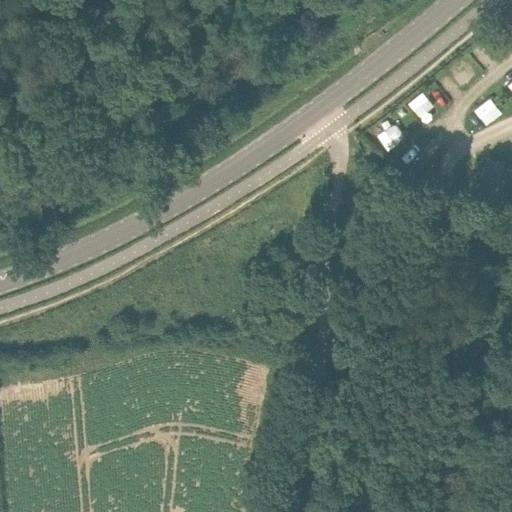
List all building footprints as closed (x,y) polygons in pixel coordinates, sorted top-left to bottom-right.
[(488,68),(503,58),(494,44),(479,53),(488,68)] [(451,93),(465,86),(459,73),(445,79),(451,93)] [(421,111),(438,104),(432,87),(414,94),(421,111)] [(388,142),(405,130),(394,115),(377,127),(388,142)] [(499,188),(507,158),(489,153),(481,182),(499,188)]
